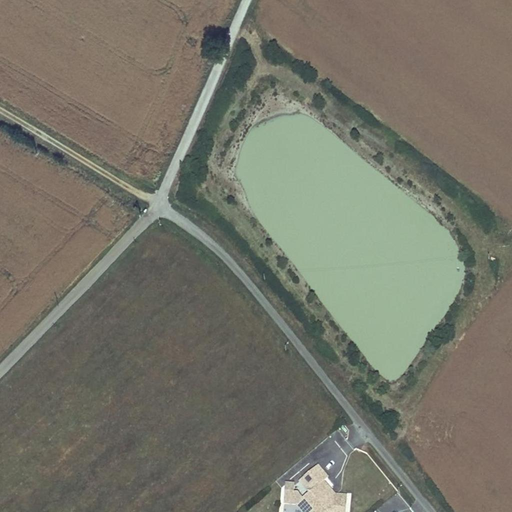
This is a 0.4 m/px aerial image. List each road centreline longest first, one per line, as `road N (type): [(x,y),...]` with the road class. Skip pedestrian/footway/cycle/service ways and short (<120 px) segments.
road 1 (unclassified): [(432,511),(228,260),(157,204)]
road 2 (unclassified): [(0,371),(157,204)]
road 3 (unclassified): [(157,204),(244,0)]
road 4 (track): [(157,204),(0,111)]
